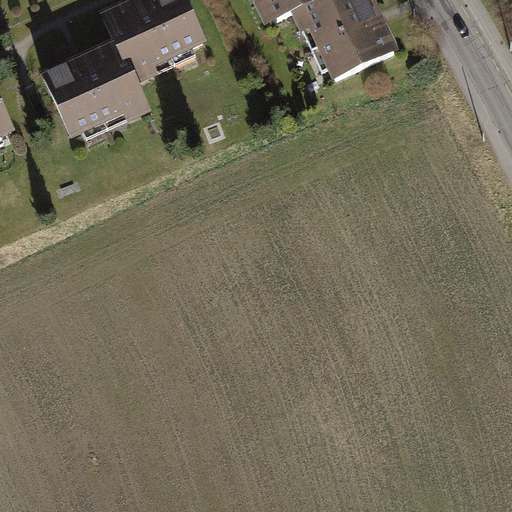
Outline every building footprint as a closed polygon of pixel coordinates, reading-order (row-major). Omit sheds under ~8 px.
[(155,79),(210,54),(185,0),(158,0),(105,25),(116,48),(138,98),(159,88),(155,79)] [(255,11),(266,34),(289,23),(337,0),(260,0),(264,7),(255,11)] [(308,39),(334,94),(397,64),(367,0),(337,0),(289,23),(299,43),(308,39)] [(127,131),(149,121),(138,98),(116,48),(40,83),(69,147),(123,123),(127,131)] [(0,155),(18,148),(0,109),(0,155)]
